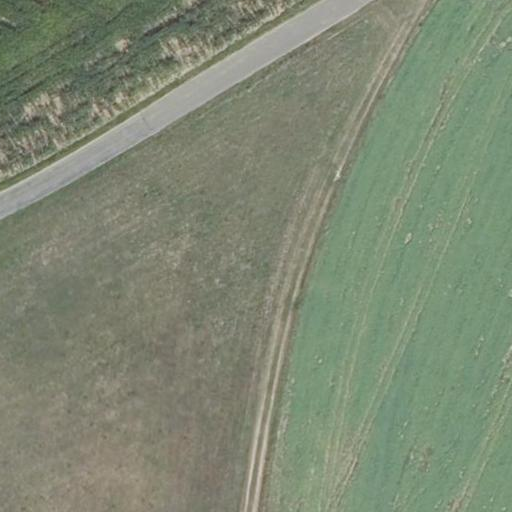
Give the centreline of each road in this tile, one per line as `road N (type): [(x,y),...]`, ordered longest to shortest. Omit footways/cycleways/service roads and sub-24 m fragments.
road 1 (track): [(253,511),(288,314),(314,231),(418,0)]
road 2 (tertiary): [(0,201),(344,0)]
